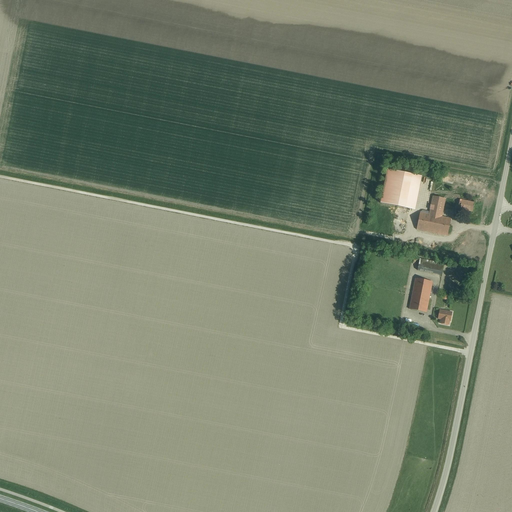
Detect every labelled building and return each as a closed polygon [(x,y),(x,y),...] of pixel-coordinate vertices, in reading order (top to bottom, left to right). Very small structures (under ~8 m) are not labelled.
[(387,170),(380,203),(405,208),(412,175),(387,170)] [(461,199),(465,200),(465,204),(473,206),(476,193),(467,192),(467,193),(462,192),(461,199)] [(447,236),(451,218),(442,217),(445,199),(433,196),(429,214),(420,212),(417,230),(447,236)] [(441,275),(443,263),(419,259),(417,271),(441,275)] [(426,312),(432,282),(415,278),(409,309),(426,312)] [(440,310),(438,319),(440,319),(440,323),(449,325),(449,321),(450,321),(452,312),(440,310)]
